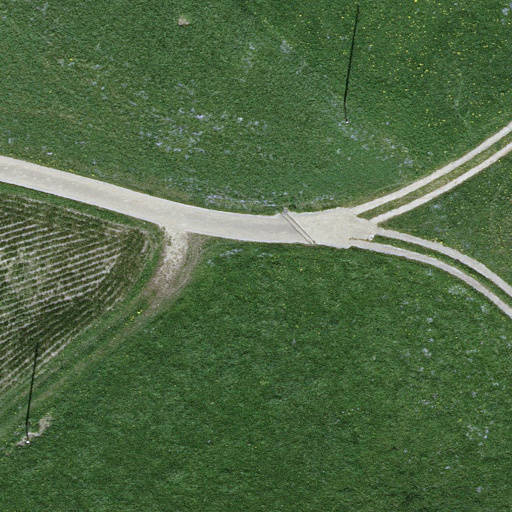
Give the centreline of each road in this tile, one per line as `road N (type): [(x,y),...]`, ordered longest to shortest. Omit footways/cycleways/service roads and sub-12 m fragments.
road 1 (track): [(0,163),(176,215),(332,224),(452,179),(511,138)]
road 2 (track): [(511,303),(452,260),(332,224)]
